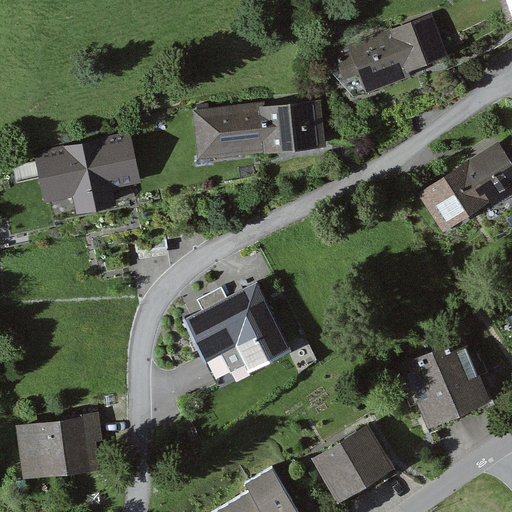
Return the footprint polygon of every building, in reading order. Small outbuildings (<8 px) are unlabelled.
[(511,15),(511,0),(499,0),(506,18),(511,15)] [(444,55),(429,15),(349,43),(352,51),(336,57),(342,76),(359,70),(366,89),(413,73),(411,66),(444,55)] [(259,100),(195,106),(199,154),(265,147),(266,152),(325,146),(320,98),(259,104),(259,100)] [(37,152),(38,156),(12,162),(16,180),(40,174),(45,197),(72,192),(76,211),(117,202),(113,185),(141,179),(131,132),(37,152)] [(425,186),(420,190),(444,227),(491,197),(494,201),(511,189),(511,162),(498,140),(483,149),(425,186)] [(190,310),(184,313),(202,351),(218,383),(290,349),(257,281),(256,277),(225,292),(221,285),(199,296),(203,304),(190,310)] [(465,339),(403,364),(431,430),(436,428),(488,406),(492,404),(465,339)] [(79,415),(18,423),(25,475),(99,465),(96,437),(102,436),(99,409),(94,410),(79,412),(79,415)] [(369,423),(313,455),(341,504),(349,499),(397,472),(369,423)] [(300,511),(272,464),(245,480),(250,488),(209,511),(300,511)]
